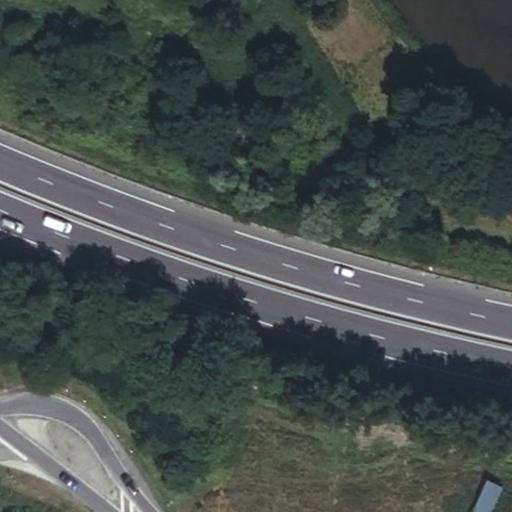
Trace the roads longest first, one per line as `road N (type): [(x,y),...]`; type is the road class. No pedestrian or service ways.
road 1 (trunk): [(511,325),(259,261),(0,163)]
road 2 (trunk): [(0,217),(117,265),(309,326),(511,373)]
road 3 (unclassified): [(141,511),(87,427),(67,411),(10,408),(0,421)]
